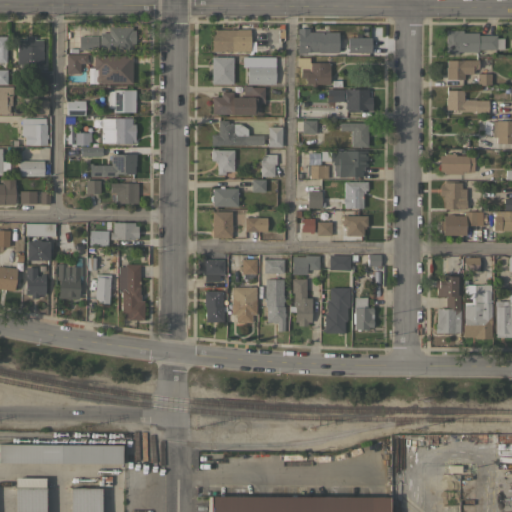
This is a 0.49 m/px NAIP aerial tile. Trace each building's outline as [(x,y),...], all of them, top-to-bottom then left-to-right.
[(131,26),(131,30),(134,30),(134,50),(98,50),(99,32),(107,32),(107,26),(131,26)] [(297,28),(308,28),(308,32),(319,32),(319,51),(305,51),(305,53),(297,53),(297,28)] [(236,29),(249,29),(249,43),(248,43),(248,54),(237,54),(237,51),(211,51),(211,29),(236,29)] [(445,30),(462,30),(462,32),(477,32),(477,35),(495,35),(495,38),(502,38),(502,48),(495,48),(495,49),(477,49),(477,51),(457,51),(457,54),(445,54),(445,30)] [(42,51),(43,63),(36,63),(37,70),(50,70),(50,82),(35,83),(35,73),(20,73),(20,64),(16,64),(16,51),(17,51),(17,39),(24,39),(24,35),(34,35),(34,39),(42,39),(42,51)] [(97,36),(97,49),(78,49),(78,36),(97,36)] [(369,37),(345,37),(345,52),(368,52),(369,37)] [(323,41),(336,42),(336,54),(331,54),(331,60),(326,60),(326,54),(323,54),(323,41)] [(65,54),(86,54),(86,63),(79,63),(79,73),(65,73),(65,54)] [(131,83),(88,83),(88,67),(93,67),(93,55),(131,55),(131,83)] [(211,56),(232,56),(232,83),(210,83),(211,56)] [(274,57),(274,84),(246,83),(246,66),(242,66),(242,56),(274,57)] [(328,84),(315,84),(315,86),(311,86),(311,84),(304,84),(304,77),(299,77),(299,65),(296,65),(296,57),(308,57),(308,62),(328,62),(328,84)] [(445,67),(446,67),(446,60),(477,60),(477,68),(474,68),(474,70),(471,70),(472,73),(463,73),(463,79),(445,79),(445,73),(445,67)] [(476,85),(476,73),(490,73),(490,85),(476,85)] [(211,96),(220,96),(220,91),(232,91),(232,97),(242,97),(242,85),(250,85),(250,87),(263,87),(263,103),(255,103),(255,113),(252,113),(252,114),(231,114),(231,113),(211,113),(211,96)] [(345,99),(343,99),(344,85),(368,86),(368,96),(371,97),(371,110),(366,110),(366,112),(346,111),(346,109),(344,109),(345,99)] [(0,86),(11,86),(10,105),(8,105),(8,112),(5,112),(5,114),(1,114),(1,112),(0,112),(0,86)] [(342,101),(326,101),(326,88),(343,89),(342,101)] [(134,111),(112,111),(112,108),(107,108),(107,90),(112,90),(112,89),(134,89),(134,111)] [(463,90),(462,100),(463,100),(463,99),(475,99),(475,100),(487,100),(487,113),(474,113),(474,111),(462,111),(462,109),(445,109),(445,97),(446,97),(446,90),(463,90)] [(47,113),(32,113),(32,99),(47,99),(47,113)] [(65,114),(66,101),(72,101),(72,100),(84,100),(84,114),(65,114)] [(124,118),(124,115),(129,115),(129,117),(131,117),(131,123),(134,123),(134,142),(131,142),(131,143),(112,143),(112,142),(100,142),(99,129),(101,129),(100,118),(124,118)] [(45,117),(45,124),(46,124),(45,145),(24,144),(24,136),(21,136),(21,135),(20,135),(20,117),(45,117)] [(301,119),(315,120),(315,133),(313,132),(313,134),(306,133),(300,132),(301,119)] [(218,144),(218,145),(210,145),(210,134),(217,134),(217,120),(227,120),(227,123),(239,123),(246,128),(246,135),(262,135),(262,144),(218,144)] [(492,121),(495,121),(495,120),(511,120),(511,143),(495,143),(495,137),(491,137),(492,121)] [(366,122),(366,146),(350,146),(350,130),(339,130),(339,122),(366,122)] [(280,146),(266,146),(267,126),(281,126),(280,146)] [(90,132),(90,142),(88,142),(88,144),(75,144),(75,146),(71,146),(71,143),(74,143),(74,132),(90,132)] [(79,156),(79,146),(101,146),(101,156),(79,156)] [(233,149),(233,171),(224,171),(224,174),(216,174),(216,162),(214,162),(214,160),(210,160),(210,149),(217,148),(217,149),(233,149)] [(366,150),(366,166),(363,166),(363,170),(361,170),(361,176),(356,176),(356,179),(352,179),(352,176),(344,176),(344,177),(337,177),(337,164),(331,164),(331,161),(329,161),(329,150),(366,150)] [(308,152),(320,153),(319,164),(307,164),(308,152)] [(442,173),(442,172),(438,172),(438,155),(443,155),(443,153),(454,153),(454,155),(465,155),(465,153),(473,154),(472,171),(467,171),(467,172),(460,172),(460,174),(442,173)] [(135,154),(135,165),(133,165),(133,173),(115,173),(115,176),(89,176),(89,163),(91,163),(91,164),(110,164),(110,154),(135,154)] [(275,154),(275,164),(273,164),(273,176),(259,176),(259,160),(264,154),(275,154)] [(42,160),(42,175),(18,175),(18,160),(42,160)] [(308,178),(308,170),(306,170),(306,165),(327,165),(327,178),(308,178)] [(0,204),(0,183),(1,183),(1,179),(14,179),(14,204),(0,204)] [(85,193),(84,180),(99,179),(99,193),(85,193)] [(264,179),(264,191),(250,191),(250,179),(264,179)] [(443,209),(443,200),(438,200),(438,185),(442,185),(442,182),(443,182),(443,180),(457,180),(457,182),(460,182),(460,188),(465,188),(465,198),(455,198),(455,199),(465,199),(465,209),(443,209)] [(367,181),(367,190),(363,190),(363,192),(362,192),(362,208),(356,208),(356,209),(353,209),(353,208),(349,208),(349,205),(348,205),(348,201),(347,201),(347,192),(343,192),(343,181),(367,181)] [(136,182),(136,203),(115,203),(115,192),(109,191),(109,182),(136,182)] [(218,187),(219,186),(222,186),(222,187),(236,188),(236,206),(211,206),(211,201),(210,200),(210,196),(211,194),(211,187),(218,187)] [(35,203),(19,203),(18,190),(35,190),(35,203)] [(320,198),(320,207),(305,206),(306,197),(320,198)] [(511,198),(511,210),(502,210),(502,198),(511,198)] [(511,210),(511,230),(492,230),(492,215),(494,215),(494,210),(511,210)] [(230,225),(231,225),(231,231),(230,231),(230,237),(211,237),(211,211),(230,211),(230,225)] [(258,231),(243,231),(244,216),(249,216),(249,214),(254,214),(254,217),(258,217),(258,231)] [(465,215),(465,235),(442,234),(442,230),(438,230),(438,220),(442,220),(442,215),(446,215),(446,214),(452,214),(452,215),(463,215),(465,215)] [(315,235),(315,221),(316,221),(316,215),(320,215),(320,221),(330,221),(330,235),(315,235)] [(366,215),(366,225),(364,225),(364,228),(362,228),(362,235),(344,235),(344,228),(341,228),(341,225),(341,223),(339,223),(339,219),(341,219),(341,215),(366,215)] [(312,218),(312,231),(312,233),(308,233),(308,231),(299,231),(299,218),(312,218)] [(109,239),(109,231),(109,226),(112,227),(112,222),(134,222),(134,225),(137,225),(137,237),(134,237),(134,239),(109,239)] [(54,223),(53,235),(25,235),(25,223),(54,223)] [(107,230),(106,245),(88,244),(88,230),(107,230)] [(25,259),(25,240),(35,240),(35,238),(48,238),(48,259),(25,259)] [(204,281),(204,274),(201,274),(201,272),(196,272),(196,253),(203,253),(204,259),(223,259),(223,273),(222,273),(222,274),(218,274),(218,281),(204,281)] [(379,253),(379,265),(367,265),(367,253),(379,253)] [(348,255),(348,270),(328,269),(327,254),(348,255)] [(291,256),(303,256),(303,255),(317,255),(317,269),(305,269),(305,274),(291,274),(291,256)] [(478,257),(478,271),(463,271),(463,257),(478,257)] [(255,259),(255,273),(240,273),(241,258),(255,259)] [(282,259),(282,273),(262,273),(262,259),(282,259)] [(56,263),(66,264),(66,265),(81,266),(81,275),(78,275),(77,298),(57,297),(58,280),(56,279),(56,263)] [(143,319),(128,319),(128,318),(119,318),(119,311),(120,311),(120,291),(117,291),(117,266),(123,266),(123,264),(139,264),(139,293),(140,295),(140,300),(143,300),(143,319)] [(0,265),(15,268),(13,280),(15,280),(13,290),(0,288),(0,265)] [(35,267),(35,275),(44,275),(44,294),(37,294),(37,297),(30,297),(30,294),(24,294),(24,267),(35,267)] [(107,303),(97,302),(97,299),(94,299),(95,276),(96,276),(96,273),(110,274),(110,277),(109,277),(107,303)] [(458,332),(454,332),(454,333),(434,333),(434,323),(435,323),(435,308),(444,308),(444,296),(435,296),(435,286),(433,286),(433,280),(439,280),(439,274),(445,274),(459,274),(458,332)] [(282,298),(283,298),(283,301),(282,301),(282,306),(283,306),(283,312),(284,312),(284,316),(283,316),(283,330),(275,330),(275,323),(272,323),(272,322),(265,322),(265,306),(264,306),(264,301),(263,301),(263,298),(264,298),(264,278),(282,279),(282,298)] [(310,322),(306,321),(306,326),(296,325),(296,321),(293,321),(294,311),(288,311),(289,305),(292,305),(292,292),(290,292),(291,278),(305,279),(305,297),(310,298),(310,322)] [(489,284),(489,303),(490,303),(490,338),(473,338),(473,336),(461,336),(461,324),(463,324),(463,302),(470,302),(470,298),(463,298),(463,285),(462,285),(462,279),(466,279),(466,284),(489,284)] [(230,286),(255,286),(255,314),(250,314),(250,322),(234,322),(234,314),(230,314),(230,286)] [(348,287),(348,307),(346,307),(345,321),(342,321),(342,332),(340,332),(340,333),(337,333),(337,332),(321,332),(321,328),(323,328),(323,313),(325,313),(325,300),(328,300),(328,287),(348,287)] [(511,337),(495,337),(495,333),(494,333),(494,300),(507,300),(507,289),(511,289),(511,337)] [(221,290),(221,306),(222,306),(222,321),(204,321),(204,306),(203,306),(203,290),(221,290)] [(353,297),(365,297),(365,307),(372,307),(372,327),(367,327),(367,329),(353,329),(353,297)] [(0,462),(0,444),(120,445),(120,463),(0,462)] [(12,511),(13,487),(14,487),(14,477),(44,477),(43,511),(12,511)] [(99,511),(67,511),(68,487),(100,487),(99,511)] [(207,511),(208,496),(388,497),(387,511),(207,511)]
